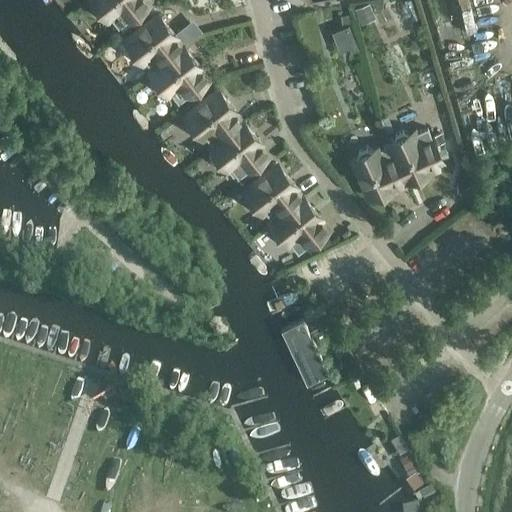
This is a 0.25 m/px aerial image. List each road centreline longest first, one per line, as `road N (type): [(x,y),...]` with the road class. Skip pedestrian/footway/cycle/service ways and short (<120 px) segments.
road 1 (residential): [(507,388),(475,364),(292,140),(255,0)]
road 2 (tertiary): [(465,511),(472,460),(507,388)]
